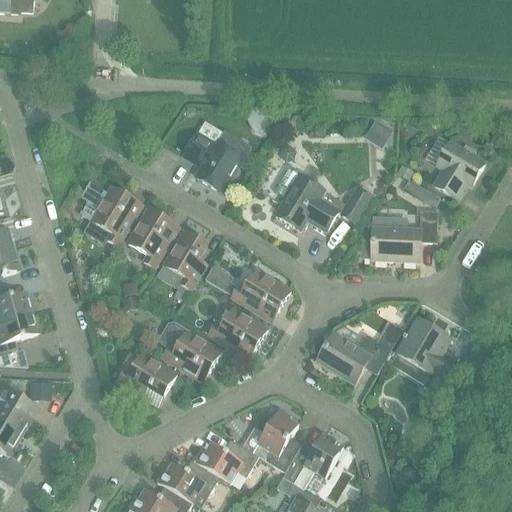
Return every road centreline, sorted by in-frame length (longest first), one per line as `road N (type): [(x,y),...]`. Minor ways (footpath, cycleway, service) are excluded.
road 1 (unclassified): [(106,8),(98,90),(175,84),(511,105)]
road 2 (residential): [(90,386),(0,81)]
road 3 (residential): [(336,300),(132,173)]
road 4 (residential): [(336,300),(362,290),(428,290),(452,275),(511,181)]
road 5 (residential): [(106,453),(136,450),(278,379)]
road 6 (residential): [(278,379),(364,447),(374,511)]
road 7 (residential): [(17,511),(90,386)]
